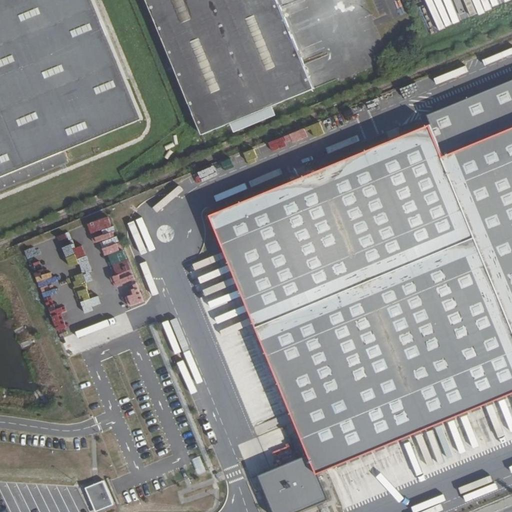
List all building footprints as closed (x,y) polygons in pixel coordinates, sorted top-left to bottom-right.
[(0,0),(0,178),(143,121),(93,0),(0,0)] [(147,0),(202,134),(228,124),(271,107),(312,90),(276,0),(147,0)] [(271,107),(228,124),(232,135),(275,117),(271,107)] [(511,131),(445,159),(432,128),(213,218),(311,457),(260,478),(274,511),(308,511),(331,503),(320,476),(511,397),(511,131)] [(105,481),(87,488),(96,511),(114,504),(105,481)]
